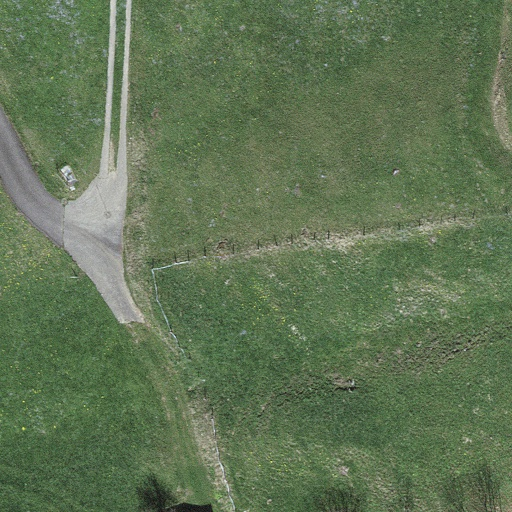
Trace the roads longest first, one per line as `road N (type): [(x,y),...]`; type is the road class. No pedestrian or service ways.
road 1 (track): [(0,128),(50,205),(97,251),(190,404),(218,511)]
road 2 (track): [(97,251),(135,0)]
